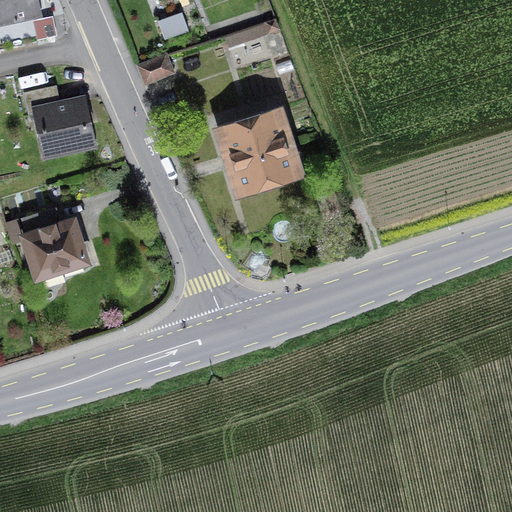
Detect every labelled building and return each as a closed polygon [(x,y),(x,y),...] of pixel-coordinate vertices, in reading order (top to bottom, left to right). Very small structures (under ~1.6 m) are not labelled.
[(38,0),(0,0),(0,25),(42,15),(38,0)] [(162,20),(167,35),(189,28),(184,12),(162,20)] [(139,68),(147,85),(170,75),(162,58),(139,68)] [(91,94),(34,105),(44,156),(101,146),(91,94)] [(286,104),(214,125),(236,198),(308,176),(286,104)] [(81,214),(23,235),(40,280),(97,259),(81,214)]
